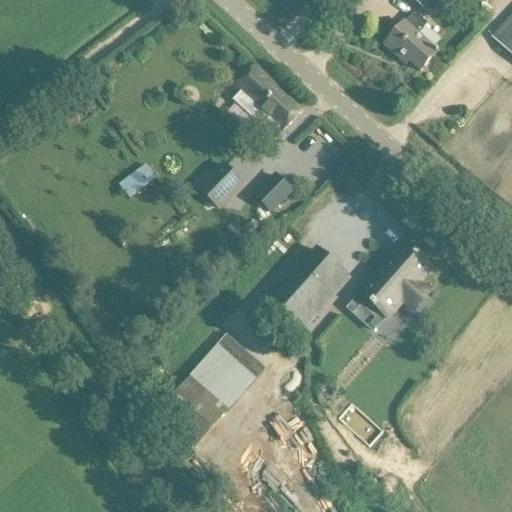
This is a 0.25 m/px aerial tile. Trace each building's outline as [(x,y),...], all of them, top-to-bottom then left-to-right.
[(412,0),(427,13),(437,0),(412,0)] [(415,13),(385,47),(396,57),(399,54),(421,73),(438,53),(418,35),(427,24),(415,13)] [(511,17),(492,38),(511,57),(511,17)] [(241,93),(232,101),(272,139),(280,130),(283,132),(303,112),(255,67),(236,88),(241,93)] [(147,163),(119,184),(130,200),(158,179),(147,163)] [(214,180),(200,194),(219,212),(243,186),(221,165),(210,177),(214,180)] [(274,177),(254,197),(272,214),(292,194),(274,177)] [(404,246),(359,296),(361,297),(371,305),(370,307),(374,311),(375,309),(386,320),(402,301),(414,311),(429,294),(428,294),(421,288),(422,288),(418,284),(431,269),(429,268),(429,269),(419,260),(420,258),(416,254),(415,256),(405,247),(404,246)] [(316,251),(267,307),(299,335),(336,293),(348,279),(337,269),(327,260),(318,252),(316,251)] [(226,338),(157,416),(195,449),(264,371),(226,338)]
